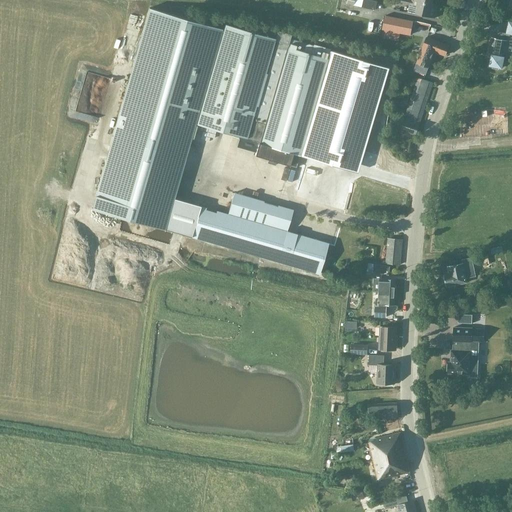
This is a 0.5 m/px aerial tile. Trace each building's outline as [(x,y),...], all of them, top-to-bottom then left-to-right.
[(374,10),(376,1),(370,0),(362,0),(361,7),(374,10)] [(438,5),(432,4),(416,0),(400,0),(400,2),(416,6),(415,12),(435,16),(438,5)] [(223,29),(148,8),(93,206),(191,237),(201,203),(175,195),(194,123),(259,142),(259,144),(300,156),(303,148),(332,156),(331,160),(324,181),(309,177),(307,186),(322,191),(319,201),(330,204),(337,184),(339,184),(338,190),(351,194),(353,187),(352,187),(359,162),(357,161),(382,76),(375,74),(377,67),(333,54),(331,61),(326,60),(326,58),(329,59),(332,50),(313,44),(313,45),(291,39),(289,47),(272,42),(276,30),(253,23),(251,31),(224,24),(223,29)] [(399,33),(410,35),(413,21),(385,15),(382,29),(385,30),(384,36),(398,39),(399,33)] [(127,34),(120,60),(126,62),(133,35),(127,34)] [(502,41),(493,40),(490,59),(493,60),(491,68),(504,70),(506,59),(505,59),(506,54),(511,55),(511,36),(508,36),(503,35),(502,41)] [(449,44),(431,38),(427,36),(425,37),(423,43),(424,45),(425,46),(416,71),(425,74),(434,52),(437,53),(438,51),(445,54),(449,44)] [(419,122),(433,82),(420,77),(406,113),(405,112),(400,128),(416,133),(420,122),(419,122)] [(98,129),(105,132),(110,118),(102,116),(98,129)] [(234,192),(232,202),(228,214),(201,206),(192,237),(263,258),(319,274),(328,243),(288,231),(294,209),(234,192)] [(400,263),(402,238),(388,237),(386,262),(400,263)] [(476,276),(475,268),(474,265),(481,263),(480,258),(468,260),(468,262),(465,263),(465,266),(448,269),(449,277),(445,278),(447,289),(469,285),(468,278),(476,276)] [(389,271),(389,266),(373,264),(372,272),(382,274),(382,271),(389,271)] [(396,279),(384,279),(373,278),(373,289),(380,290),(395,291),(395,289),(396,288),(396,286),(395,285),(396,279)] [(395,296),(395,291),(380,290),(380,291),(379,291),(378,300),(375,300),(375,306),(374,306),(374,317),(386,317),(386,306),(394,306),(394,299),(395,299),(395,296)] [(396,335),(396,326),(380,326),(379,348),(394,349),(394,335),(396,335)] [(472,328),(454,327),(453,350),(451,350),(450,362),(448,362),(448,373),(473,374),(475,373),(475,365),(473,364),(470,363),(471,346),(466,346),(466,342),(471,342),(472,328)] [(367,345),(351,344),(351,353),(367,353),(367,345)] [(369,365),(369,372),(378,372),(377,383),(394,384),(395,365),(384,364),(384,355),(369,355),(369,365)] [(369,416),(398,415),(397,403),(368,404),(369,416)] [(366,436),(338,442),(340,452),(368,446),(366,436)] [(384,502),(384,503),(376,505),(377,511),(397,506),(398,511),(416,511),(413,500),(408,502),(406,496),(384,502)]
